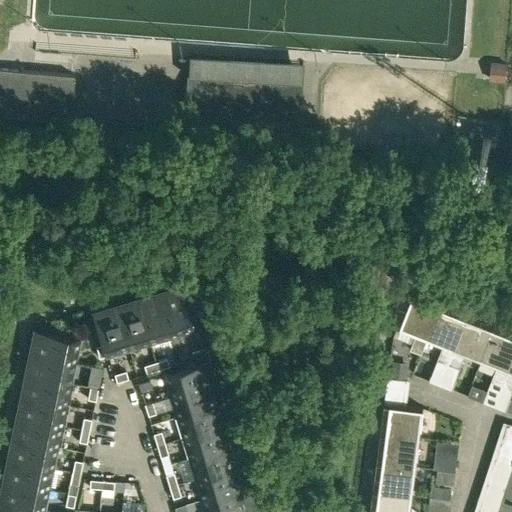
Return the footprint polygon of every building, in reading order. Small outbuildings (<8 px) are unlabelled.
[(189,55),(188,55),(187,77),(186,108),(299,114),(301,83),(302,83),(303,61),(302,61),(301,83),(188,77),(189,55)] [(74,75),(0,68),(0,114),(70,121),(74,75)] [(181,293),(159,299),(170,337),(192,330),(181,293)] [(421,354),(428,337),(440,306),(412,295),(400,326),(417,332),(410,349),(421,354)] [(138,305),(150,343),(170,337),(159,299),(138,305)] [(138,305),(118,312),(129,349),(150,343),(138,305)] [(448,364),(467,316),(440,306),(428,337),(444,343),(437,360),(448,364)] [(108,355),(129,349),(118,312),(96,318),(108,355)] [(466,352),(482,358),(494,327),(467,316),(448,364),(459,369),(466,352)] [(511,359),(511,334),(494,327),(482,358),(498,364),(491,381),(502,385),(511,359)] [(37,353),(75,362),(80,340),(41,331),(37,353)] [(107,355),(103,343),(96,346),(99,357),(107,355)] [(188,351),(177,355),(179,363),(191,359),(188,351)] [(32,375),(71,383),(75,362),(37,353),(32,375)] [(166,358),(155,361),(157,369),(169,366),(166,358)] [(511,359),(502,385),(511,389),(511,359)] [(409,362),(393,360),(391,375),(407,377),(409,362)] [(462,394),(476,399),(489,366),(475,360),(462,394)] [(157,369),(155,361),(143,365),(145,373),(157,369)] [(164,374),(171,395),(208,384),(202,363),(164,374)] [(114,374),(116,382),(128,378),(125,370),(114,374)] [(28,396),(66,404),(71,383),(32,375),(28,396)] [(92,375),(90,387),(98,388),(100,376),(92,375)] [(214,405),(208,384),(171,395),(177,416),(214,405)] [(95,400),(98,388),(90,387),(87,398),(95,400)] [(144,403),(152,401),(149,389),(141,392),(144,403)] [(62,425),(66,404),(28,396),(23,417),(62,425)] [(152,401),(144,403),(148,415),(156,413),(152,401)] [(390,403),(387,433),(419,437),(423,408),(390,403)] [(177,416),(183,437),(221,425),(214,405),(177,416)] [(57,446),(62,425),(23,417),(19,438),(57,446)] [(83,417),(81,429),(89,431),(91,419),(83,417)] [(511,424),(497,420),(468,511),(491,511),(511,444),(511,424)] [(183,437),(189,457),(227,446),(221,425),(183,437)] [(86,442),(89,431),(81,429),(78,441),(86,442)] [(157,445),(164,442),(161,431),(153,433),(157,445)] [(419,437),(387,433),(383,461),(416,466),(419,437)] [(19,438),(15,459),(53,467),(57,446),(19,438)] [(164,442),(157,445),(160,456),(168,454),(164,442)] [(189,457),(196,478),(233,467),(227,446),(189,457)] [(432,468),(444,470),(455,471),(457,455),(434,453),(432,468)] [(49,488),(53,467),(15,459),(10,480),(49,488)] [(74,459),(72,471),(80,473),(82,461),(74,459)] [(383,461),(379,490),(412,494),(416,466),(383,461)] [(239,487),(233,467),(196,478),(202,499),(239,487)] [(437,470),(436,482),(453,484),(454,472),(437,470)] [(77,485),(80,473),(72,471),(69,483),(77,485)] [(169,486),(177,484),(173,472),(166,474),(169,486)] [(101,488),(102,480),(90,479),(89,487),(101,488)] [(6,501),(44,510),(49,488),(10,480),(6,501)] [(114,481),(102,480),(101,488),(113,489),(114,481)] [(180,495),(177,484),(169,486),(173,498),(180,495)] [(232,511),(246,508),(239,487),(202,499),(205,511),(232,511)] [(376,511),(409,511),(412,494),(379,490),(376,511)] [(67,493),(65,505),(73,506),(75,494),(67,493)] [(6,501),(3,511),(43,511),(44,510),(6,501)]
